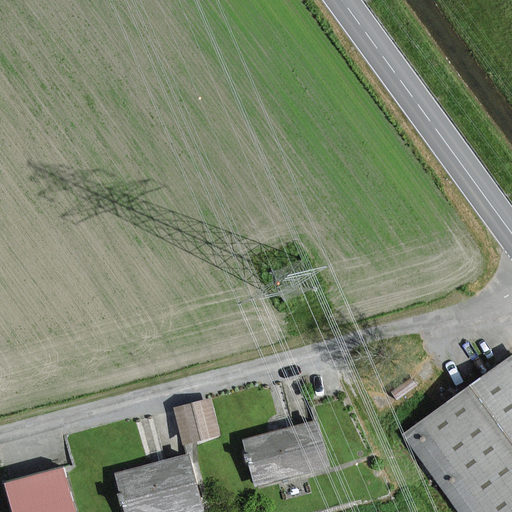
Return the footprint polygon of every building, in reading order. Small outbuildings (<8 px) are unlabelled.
[(511,511),(511,355),(398,440),(451,511),(511,511)] [(210,400),(179,408),(187,440),(219,432),(210,400)] [(319,422),(248,440),(259,483),(330,466),(319,422)] [(190,457),(122,474),(132,511),(185,511),(203,507),(190,457)] [(72,511),(61,465),(5,479),(12,511),(72,511)]
